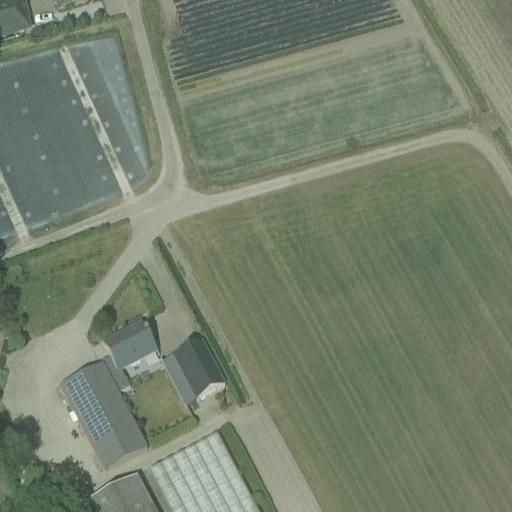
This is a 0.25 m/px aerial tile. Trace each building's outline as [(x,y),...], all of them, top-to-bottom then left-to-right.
[(0,40),(30,32),(20,0),(18,0),(0,5),(0,40)] [(53,0),(58,14),(101,1),(100,0),(53,0)] [(146,454),(117,399),(129,392),(120,375),(156,355),(151,345),(142,327),(102,348),(111,365),(102,370),(102,369),(59,392),(69,409),(104,477),(146,454)] [(18,328),(5,329),(5,344),(19,343),(18,328)] [(196,405),(224,390),(200,346),(173,360),(172,361),(161,366),(184,412),(188,410),(196,406),(196,405)] [(253,511),(216,441),(148,477),(167,511),(253,511)] [(81,509),(82,511),(152,511),(136,481),(81,509)]
